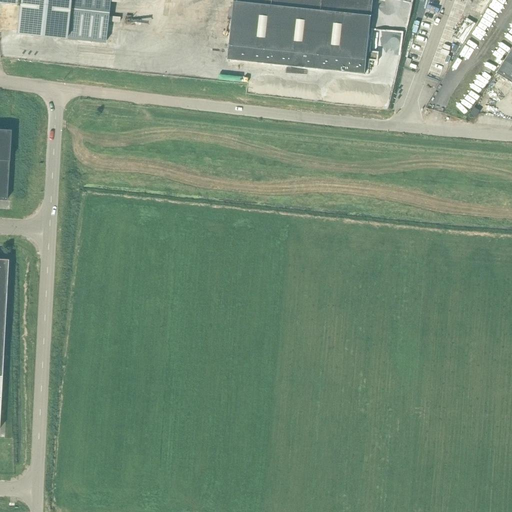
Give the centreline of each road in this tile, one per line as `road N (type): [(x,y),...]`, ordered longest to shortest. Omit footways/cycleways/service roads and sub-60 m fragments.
road 1 (unclassified): [(511,136),(56,91)]
road 2 (tertiary): [(37,491),(48,231)]
road 3 (unknown): [(0,43),(148,50),(164,0)]
road 4 (tertiary): [(48,231),(56,91)]
road 5 (unknown): [(400,126),(446,0)]
